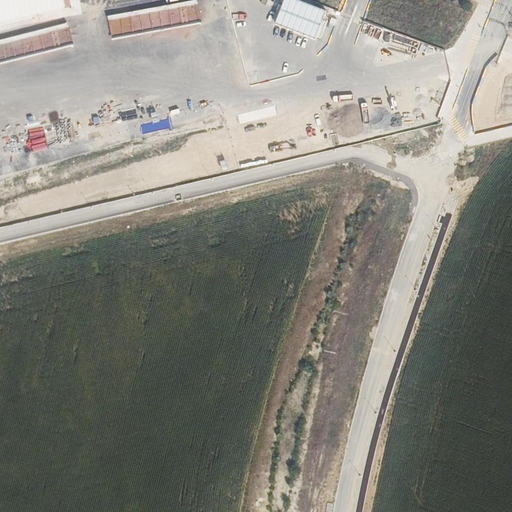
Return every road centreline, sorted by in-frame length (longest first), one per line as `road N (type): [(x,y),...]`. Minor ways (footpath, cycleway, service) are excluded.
road 1 (unknown): [(342,511),(420,229),(507,0)]
road 2 (unknown): [(0,237),(365,154),(438,177)]
road 3 (unknown): [(356,0),(326,79),(235,99),(94,66),(41,79)]
